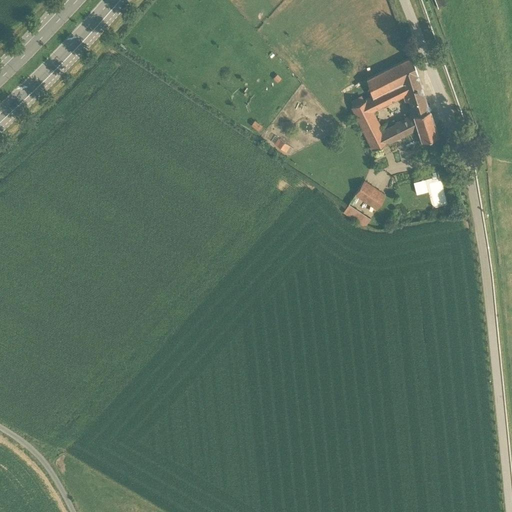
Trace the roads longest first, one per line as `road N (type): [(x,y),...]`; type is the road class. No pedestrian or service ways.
road 1 (unclassified): [(510,511),(470,183),(405,0)]
road 2 (primary): [(0,108),(107,0)]
